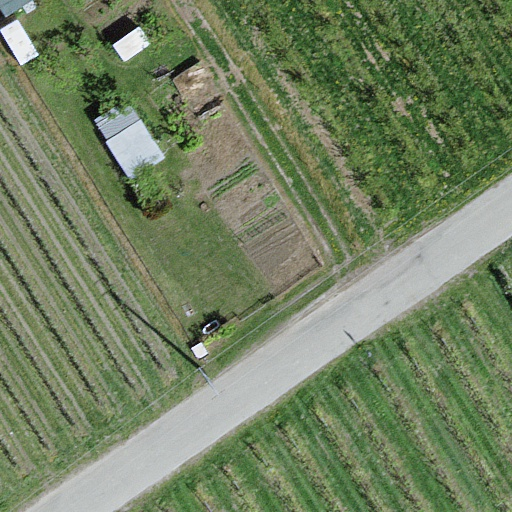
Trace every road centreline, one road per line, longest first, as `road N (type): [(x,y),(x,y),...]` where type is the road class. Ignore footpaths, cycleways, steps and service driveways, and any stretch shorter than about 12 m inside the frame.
road 1 (residential): [(47,511),(309,331)]
road 2 (unclassified): [(309,331),(511,192)]
